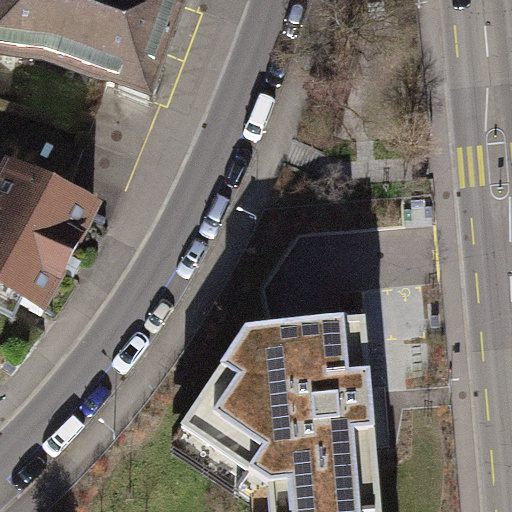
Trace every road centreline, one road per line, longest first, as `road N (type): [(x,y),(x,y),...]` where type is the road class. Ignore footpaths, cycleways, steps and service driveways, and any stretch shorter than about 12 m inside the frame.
road 1 (residential): [(0,463),(85,391),(191,207),(279,0)]
road 2 (tertiary): [(511,326),(483,0)]
